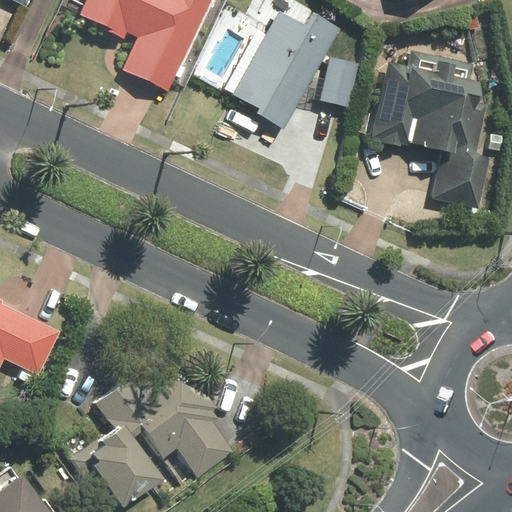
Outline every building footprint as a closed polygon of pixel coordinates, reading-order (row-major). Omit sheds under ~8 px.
[(168,95),(210,0),(82,0),(74,18),(132,44),(119,73),(168,95)] [(228,96),(281,128),(303,96),(347,107),(361,61),(324,52),(338,24),(313,11),(304,23),(280,9),(243,70),(232,64),(222,81),(233,88),(228,96)] [(473,66),(411,52),(408,65),(386,60),(369,138),(438,153),(428,200),(476,211),(488,160),(476,157),(486,114),(473,66)] [(0,356),(1,355),(38,371),(57,325),(0,301),(0,356)] [(179,490),(233,452),(209,419),(219,413),(182,361),(119,406),(179,490)] [(160,475),(118,419),(81,447),(122,503),(160,475)] [(45,511),(16,471),(0,482),(0,511),(45,511)]
